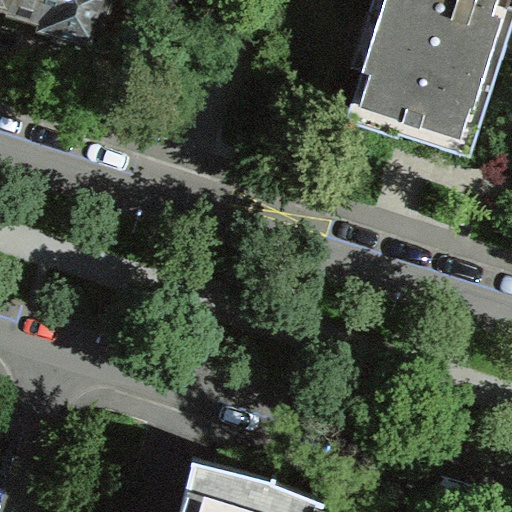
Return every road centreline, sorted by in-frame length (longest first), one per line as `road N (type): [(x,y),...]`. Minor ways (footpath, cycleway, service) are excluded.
road 1 (residential): [(511,301),(0,145)]
road 2 (residential): [(68,350),(511,491)]
road 3 (residential): [(68,350),(16,511)]
